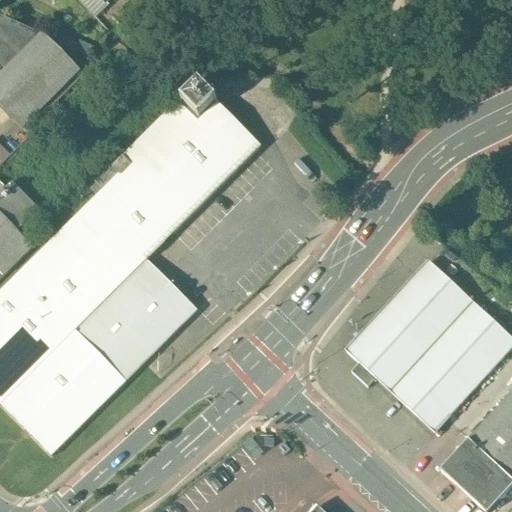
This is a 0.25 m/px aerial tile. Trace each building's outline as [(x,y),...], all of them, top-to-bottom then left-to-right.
[(105,2),(102,0),(78,0),(96,19),(109,6),(105,2)] [(43,36),(0,78),(0,106),(22,128),(78,72),(43,36)] [(195,82),(178,99),(198,118),(214,99),(195,82)] [(191,125),(170,104),(88,186),(96,195),(0,290),(0,370),(16,387),(0,403),(0,405),(50,456),(197,310),(147,260),(198,209),(206,216),(218,204),(209,195),(242,163),(213,134),(157,189),(142,174),(191,125)] [(0,139),(0,167),(14,155),(0,139)] [(11,184),(0,194),(0,215),(13,229),(34,209),(11,184)] [(0,215),(0,277),(30,248),(13,229),(0,215)] [(366,388),(375,378),(434,432),(511,346),(511,340),(429,261),(345,351),(358,364),(350,374),(366,388)] [(0,403),(16,387),(0,370),(0,403)] [(511,391),(440,468),(483,511),(487,511),(511,485),(511,391)]
